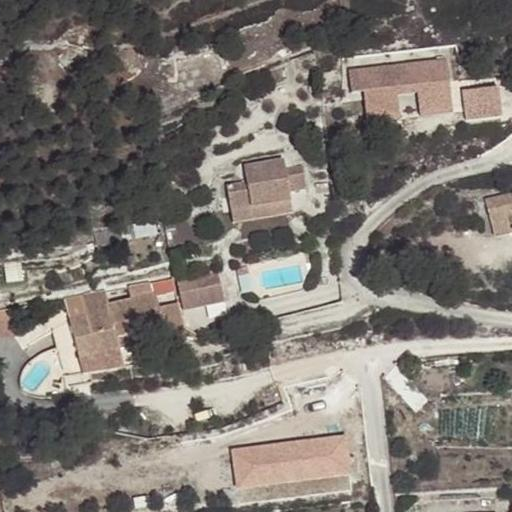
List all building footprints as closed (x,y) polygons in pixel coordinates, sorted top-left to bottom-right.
[(450,108),(445,58),(359,67),(364,117),(394,113),(398,91),(422,89),(424,111),(450,108)] [(468,89),(470,121),(508,119),(506,87),(468,89)] [(224,183),(227,210),(267,205),(266,195),(286,192),(304,191),(301,169),(284,171),(283,161),(243,166),(245,181),(224,183)] [(511,191),(487,196),(492,232),(508,228),(506,211),(511,210),(511,191)] [(267,205),(227,210),(228,221),(289,215),(286,192),(266,195),(267,205)] [(188,311),(229,300),(221,271),(180,281),(188,311)] [(111,302),(71,307),(77,345),(129,339),(128,332),(159,329),(154,291),(111,296),(111,302)] [(0,335),(14,332),(7,308),(0,309),(0,335)] [(345,438),(233,452),(238,489),(349,475),(345,438)]
